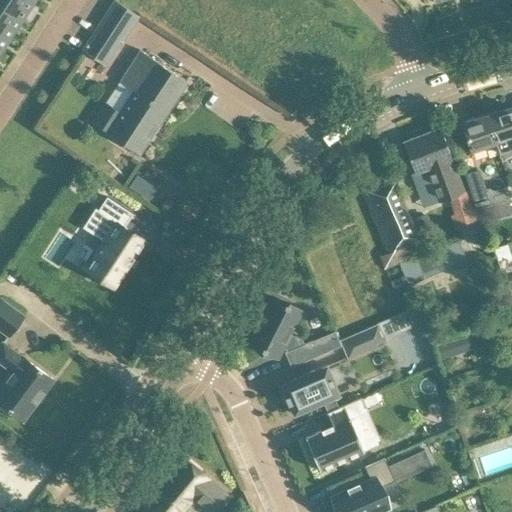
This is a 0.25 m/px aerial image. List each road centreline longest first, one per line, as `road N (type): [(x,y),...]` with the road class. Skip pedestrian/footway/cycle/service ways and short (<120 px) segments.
road 1 (tertiary): [(181,356),(251,222),(288,173),(344,123),(414,89)]
road 2 (residential): [(181,356),(224,384),(238,404),(287,511)]
road 3 (tertiary): [(77,511),(181,356)]
road 4 (residential): [(0,117),(76,0)]
